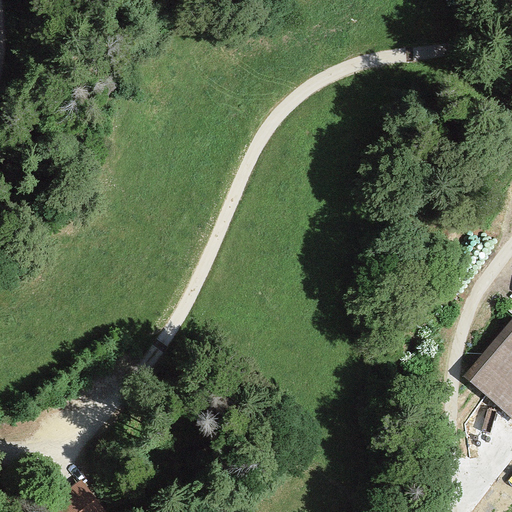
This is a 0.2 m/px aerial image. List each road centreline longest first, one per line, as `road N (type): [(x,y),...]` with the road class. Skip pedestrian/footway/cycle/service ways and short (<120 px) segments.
road 1 (track): [(511,30),(415,37),(292,93),(258,134),(150,372),(102,417),(61,440),(0,456)]
road 2 (track): [(453,511),(462,325),(511,243)]
